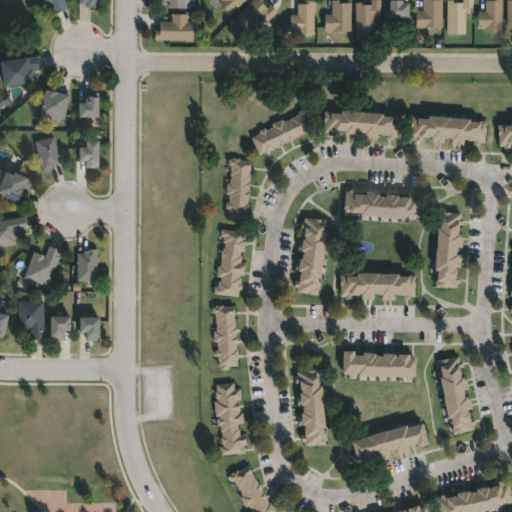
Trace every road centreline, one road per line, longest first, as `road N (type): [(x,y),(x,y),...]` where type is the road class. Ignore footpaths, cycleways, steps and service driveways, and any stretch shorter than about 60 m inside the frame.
road 1 (residential): [(161,511),(132,444),(125,372),(128,0)]
road 2 (residential): [(511,65),(128,64)]
road 3 (residential): [(0,372),(125,372)]
